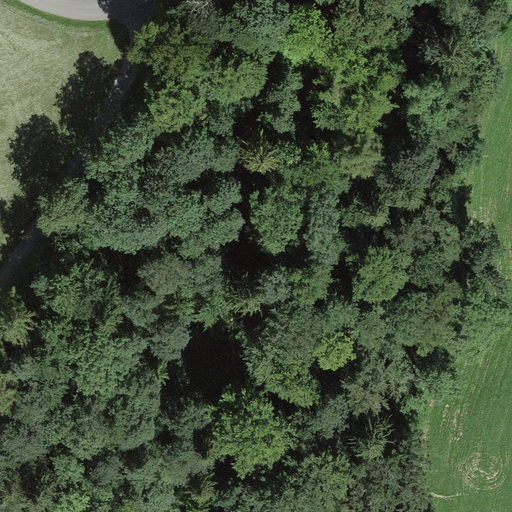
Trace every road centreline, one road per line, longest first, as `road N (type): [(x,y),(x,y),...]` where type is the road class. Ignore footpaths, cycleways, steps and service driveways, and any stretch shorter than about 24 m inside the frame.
road 1 (track): [(295,0),(228,217),(224,317),(239,409),(299,511)]
road 2 (track): [(146,4),(143,40),(0,285)]
road 3 (unclassified): [(150,0),(92,16),(47,13),(28,0)]
